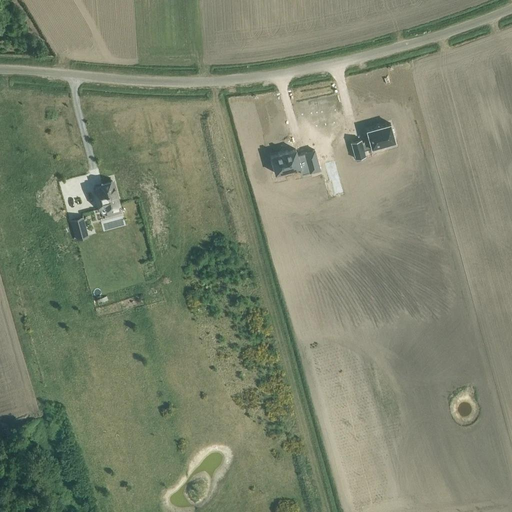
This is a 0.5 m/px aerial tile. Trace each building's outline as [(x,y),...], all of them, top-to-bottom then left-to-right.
[(361,139),(351,141),(351,142),(355,158),(365,156),(365,155),(364,150),(395,141),(390,123),(381,125),(375,127),(366,130),(369,139),(361,141),(361,139)] [(272,156),(270,156),(275,173),(299,167),(302,174),(320,169),(314,150),(305,152),(305,153),(297,156),(296,149),(294,149),(294,150),(287,152),(287,151),(279,154),(272,156)] [(334,161),(324,164),(329,181),(331,181),(333,186),(335,194),(343,192),(339,178),(334,161)] [(116,193),(113,181),(101,184),(101,186),(102,186),(101,186),(100,187),(94,188),(95,193),(96,195),(98,203),(99,208),(101,208),(107,206),(107,208),(114,206),(119,205),(116,193)] [(75,233),(77,239),(81,238),(88,236),(83,217),(71,220),(75,233)]
